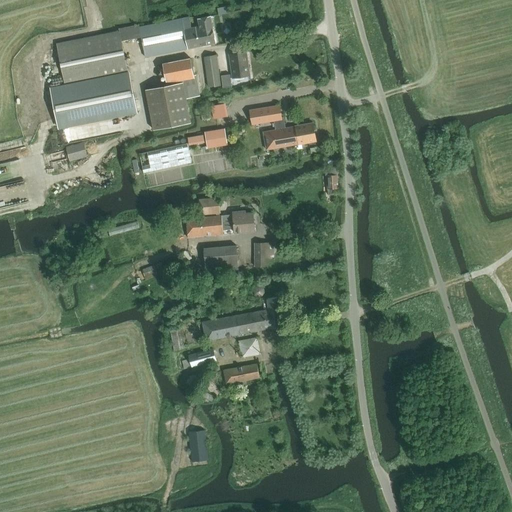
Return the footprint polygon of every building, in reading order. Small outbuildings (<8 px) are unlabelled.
[(188,49),(200,47),(217,43),(211,16),(199,18),(200,27),(192,28),(190,17),(140,28),(146,58),(188,49)] [(222,24),(224,33),(233,31),(231,22),(222,24)] [(57,44),(63,72),(66,86),(51,89),(59,128),(137,112),(120,31),(57,44)] [(247,52),(229,55),(233,78),(250,75),(247,52)] [(221,85),(216,55),(205,57),(209,87),(221,85)] [(168,80),(168,82),(195,77),(191,58),(163,64),(166,81),(168,80)] [(232,87),(230,74),(221,76),(223,88),(232,87)] [(192,122),(184,82),(146,90),(154,130),(192,122)] [(227,117),(225,106),(215,108),(217,119),(227,117)] [(317,141),(315,131),(313,123),(293,126),(293,127),(285,128),(284,118),(282,118),(280,106),(250,111),(252,124),(278,119),(280,129),(264,132),(267,150),(297,144),(298,147),(299,148),(302,148),(302,144),(317,141)] [(207,145),(227,141),(225,128),(205,132),(207,145)] [(204,136),(188,138),(189,145),(205,143),(204,136)] [(67,150),(50,154),(52,163),(69,159),(70,161),(99,154),(95,140),(66,147),(67,150)] [(192,164),(187,144),(140,154),(144,174),(192,164)] [(328,189),(328,195),(338,194),(337,167),(325,168),(325,170),(323,170),(323,176),(328,175),(328,189)] [(0,207),(29,201),(25,180),(0,185),(0,207)] [(200,215),(219,213),(221,213),(220,212),(219,197),(199,199),(200,215)] [(233,212),(233,214),(186,219),(188,238),(223,234),(223,230),(234,229),(235,233),(255,231),(253,212),(245,213),(245,211),(233,212)] [(140,228),(138,221),(109,230),(110,236),(140,228)] [(274,258),(274,242),(255,242),(255,266),(268,266),(268,258),(274,258)] [(236,245),(204,248),(206,272),(238,269),(236,245)] [(165,274),(162,264),(143,271),(146,280),(165,274)] [(256,287),(254,290),(255,294),(258,296),(262,295),(264,292),(263,288),(260,286),(256,287)] [(207,341),(282,327),(278,297),(263,300),(265,309),(266,308),(266,310),(203,322),(207,341)] [(186,348),(185,345),(181,326),(169,329),(174,351),(186,348)] [(241,339),(242,356),(261,354),(260,337),(241,339)] [(184,369),(201,364),(216,361),(213,349),(189,355),(190,359),(182,361),(184,369)] [(260,377),(257,363),(223,370),(226,384),(260,377)] [(205,391),(203,396),(212,401),(215,397),(205,391)] [(209,460),(207,450),(205,430),(189,432),(193,462),(209,460)]
